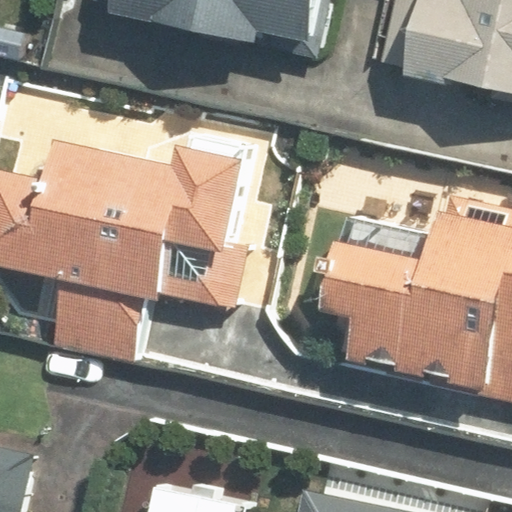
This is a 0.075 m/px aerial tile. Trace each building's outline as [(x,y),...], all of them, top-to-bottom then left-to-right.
[(324,45),(331,0),(101,0),(100,10),(119,13),(116,28),(267,52),(269,36),(324,45)] [(511,0),(404,0),(389,79),(511,102),(511,0)] [(193,119),(23,96),(1,93),(0,97),(0,287),(66,296),(58,353),(149,365),(157,305),(240,317),(250,246),(236,244),(247,166),(188,158),(193,119)] [(511,223),(375,195),(358,191),(331,316),(367,323),(358,366),(511,399),(511,223)] [(8,440),(2,469),(0,468),(0,511),(35,511),(48,448),(8,440)] [(389,511),(312,496),(309,511),(227,511),(163,499),(160,511),(389,511)]
